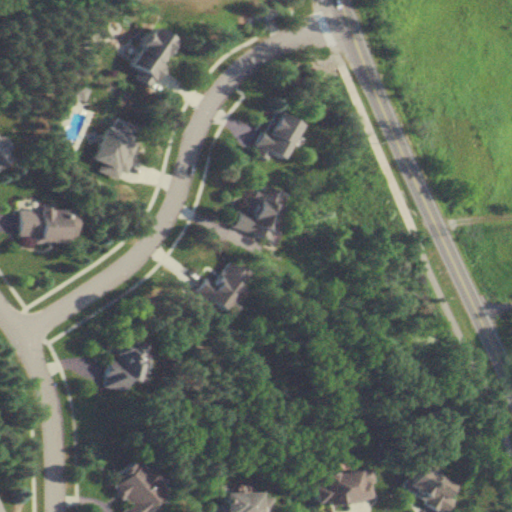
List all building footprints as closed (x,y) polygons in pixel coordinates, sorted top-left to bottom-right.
[(131,77),(149,88),(162,67),(157,64),(171,41),(149,27),(126,65),(135,71),(131,77)] [(83,89),(68,83),(61,101),(76,107),(83,89)] [(297,122),(270,109),(249,152),(264,159),(267,153),(279,159),(297,122)] [(87,161),(95,164),(92,172),(116,180),(135,128),(103,117),(87,161)] [(281,191),(250,183),(242,212),(232,209),(227,227),(268,238),(281,191)] [(28,243),(69,243),(69,209),(12,209),(12,237),(28,237),(28,243)] [(209,280),(200,275),(188,294),(218,313),(243,272),(222,259),(209,280)] [(97,387),(118,392),(121,379),(133,382),(143,343),(110,334),(97,387)] [(105,482),(124,504),(117,510),(118,511),(143,511),(164,494),(133,458),(105,482)] [(435,511),(437,511),(446,499),(441,496),(448,484),(414,462),(398,487),(435,511)] [(317,473),(318,485),(310,486),(312,506),(370,498),(366,467),(317,473)] [(266,511),(266,495),(256,495),(256,490),(212,492),(212,511),(266,511)]
